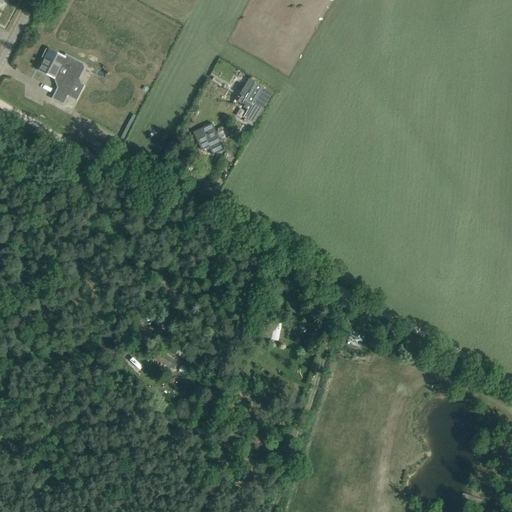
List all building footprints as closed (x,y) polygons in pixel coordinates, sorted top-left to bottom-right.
[(49,49),(38,71),(54,79),(54,77),(61,81),(52,99),(63,104),(68,94),(76,99),(84,84),(75,79),(83,65),(67,57),(66,58),(49,49)] [(235,95),(227,107),(233,110),(238,102),(241,104),(236,112),(245,118),(243,121),(252,126),(273,92),(254,82),(244,98),(241,96),(240,98),(235,95)] [(201,95),(196,105),(207,109),(211,99),(201,95)] [(212,123),(193,132),(201,150),(209,147),(212,155),(224,149),(212,123)] [(154,358),(175,369),(179,363),(158,352),(154,358)] [(272,366),(275,359),(261,352),(257,359),(272,366)]
